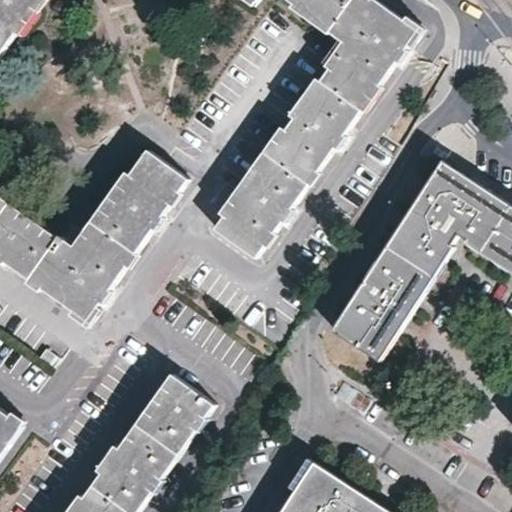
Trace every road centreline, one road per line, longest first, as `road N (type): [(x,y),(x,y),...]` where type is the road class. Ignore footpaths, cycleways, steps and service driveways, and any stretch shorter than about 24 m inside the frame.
road 1 (residential): [(478,16),(434,41),(261,289),(186,235),(129,309)]
road 2 (residential): [(315,408),(305,355),(320,312),(421,135),(461,100)]
road 3 (residential): [(161,511),(243,388),(176,340)]
road 4 (residential): [(176,340),(45,511)]
road 5 (residential): [(480,511),(315,408)]
road 6 (residential): [(129,309),(48,412),(0,378)]
road 7 (residential): [(250,511),(315,408)]
